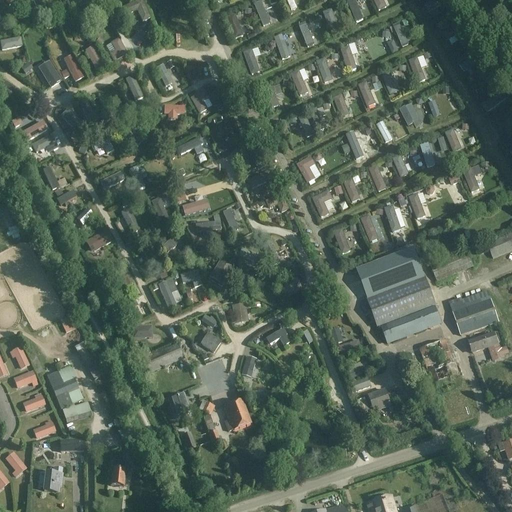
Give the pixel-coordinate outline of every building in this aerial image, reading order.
[(141,0),(140,0),(122,8),(125,16),(137,11),(142,22),(150,19),(141,0)] [(294,0),(286,0),(293,16),(300,13),(294,0)] [(373,0),(379,11),(387,7),(383,0),(373,0)] [(228,18),(235,38),(244,35),(236,15),(228,18)] [(311,34),(304,38),(311,51),(318,47),(311,34)] [(93,48),(85,52),(96,71),(104,67),(93,48)] [(243,53),(252,75),(260,71),(251,50),(243,53)] [(408,60),(416,81),(425,78),(417,57),(408,60)] [(48,63),(39,69),(50,87),(60,81),(48,63)] [(30,71),(25,65),(21,69),(25,75),(30,71)] [(166,87),(172,84),(163,66),(156,69),(166,87)] [(136,101),(143,98),(133,77),(126,81),(136,101)] [(80,106),(90,126),(97,123),(87,103),(80,106)] [(400,110),(408,127),(419,121),(411,104),(400,110)] [(184,107),(164,107),(164,115),(168,115),(168,120),(176,120),(177,115),(184,115),(184,107)] [(83,127),(68,111),(62,117),(77,133),(83,127)] [(220,117),(212,120),(215,125),(222,122),(220,117)] [(43,122),(20,134),(25,143),(47,131),(43,122)] [(128,125),(121,131),(135,148),(142,142),(128,125)] [(445,133),(453,152),(461,148),(453,129),(445,133)] [(217,130),(209,133),(218,153),(226,150),(217,130)] [(50,136),(32,146),(36,153),(44,149),(50,146),(53,151),(57,149),(50,136)] [(92,145),(96,152),(103,149),(107,155),(114,152),(107,137),(92,145)] [(437,139),(439,146),(445,144),(443,138),(437,139)] [(265,167),(257,149),(250,153),(259,170),(265,167)] [(403,181),(418,173),(410,158),(395,166),(403,181)] [(462,173),(470,192),(478,188),(473,178),(482,174),(478,166),(462,173)] [(59,188),(50,168),(43,171),(53,191),(59,188)] [(124,181),(120,173),(101,183),(104,190),(124,181)] [(451,185),(460,182),(458,175),(449,178),(451,185)] [(340,187),(334,189),(336,196),(343,194),(340,187)] [(428,188),(426,191),(427,194),(430,195),(433,194),(435,191),(434,188),(431,187),(428,188)] [(72,191),(56,200),(60,207),(64,204),(65,207),(69,204),(68,202),(76,198),(72,191)] [(173,194),(176,203),(186,200),(183,191),(173,194)] [(312,198),(320,217),(328,214),(324,203),(332,199),(329,191),(312,198)] [(288,210),(281,195),(267,202),(270,209),(278,205),(282,213),(288,210)] [(410,205),(421,225),(430,221),(423,206),(430,202),(427,196),(410,205)] [(167,218),(159,200),(152,203),(160,221),(167,218)] [(129,210),(122,214),(133,234),(140,230),(129,210)] [(230,211),(224,214),(232,233),(239,230),(233,218),(235,217),(233,212),(231,212),(230,211)] [(387,215),(395,238),(403,235),(394,212),(387,215)] [(106,232),(89,241),(95,252),(112,242),(106,232)] [(492,260),(511,251),(511,232),(486,244),(492,260)] [(437,283),(474,268),(466,248),(429,263),(437,283)] [(262,257),(243,250),(240,257),(260,264),(262,257)] [(145,255),(153,275),(161,271),(152,251),(145,255)] [(369,303),(426,283),(414,252),(357,272),(369,303)] [(220,262),(212,275),(210,279),(222,287),(232,269),(220,262)] [(128,272),(107,284),(111,293),(124,286),(130,296),(138,291),(128,272)] [(181,277),(183,284),(193,281),(195,288),(202,286),(197,272),(181,277)] [(284,300),(303,292),(297,278),(279,286),(284,300)] [(166,283),(159,287),(168,309),(176,305),(176,304),(171,294),(177,292),(172,281),(166,283)] [(435,309),(426,283),(369,303),(378,330),(435,309)] [(137,307),(134,300),(121,307),(128,322),(135,319),(130,310),(137,307)] [(450,305),(449,305),(460,337),(461,337),(499,324),(491,301),(465,310),(462,301),(450,305)] [(247,320),(245,305),(233,307),(235,322),(247,320)] [(435,310),(382,330),(383,333),(388,346),(442,326),(436,311),(435,310)] [(209,319),(204,316),(201,321),(205,324),(209,319)] [(68,317),(60,321),(66,333),(73,329),(68,317)] [(132,341),(153,339),(152,327),(132,328),(132,341)] [(284,329),(267,339),(270,346),(280,340),(285,347),(291,343),(287,336),(284,329)] [(221,343),(208,335),(201,345),(214,353),(221,343)] [(494,335),(469,343),(473,354),(488,349),(493,362),(504,358),(504,357),(509,355),(506,347),(500,349),(499,345),(497,345),(494,335)] [(343,343),(341,336),(332,338),(334,345),(343,343)] [(148,375),(184,360),(177,344),(151,355),(148,349),(138,354),(148,375)] [(21,349),(11,353),(13,359),(15,358),(20,370),(28,366),(21,349)] [(247,358),(241,375),(251,378),(256,361),(247,358)] [(71,367),(47,377),(60,410),(72,405),(83,401),(75,380),(76,379),(71,367)] [(32,373),(14,380),(17,388),(31,382),(33,387),(36,385),(32,373)] [(390,405),(385,392),(369,397),(374,413),(381,410),(381,409),(390,405)] [(36,400),(23,405),(27,413),(44,406),(40,395),(35,397),(36,400)] [(191,413),(184,395),(169,400),(176,419),(191,413)] [(251,424),(242,401),(224,408),(229,421),(225,422),(229,432),(251,424)] [(87,403),(62,411),(66,425),(91,417),(87,403)] [(210,416),(214,407),(207,404),(203,413),(210,416)] [(212,424),(210,418),(204,420),(206,427),(212,424)] [(46,427),(34,432),(37,440),(54,433),(50,422),(45,424),(46,427)] [(212,444),(220,441),(216,432),(208,435),(212,444)] [(195,449),(190,435),(183,437),(188,451),(195,449)] [(135,440),(125,446),(128,451),(131,456),(135,465),(142,461),(141,452),(135,440)] [(84,441),(60,442),(60,454),(85,453),(84,441)] [(511,441),(503,445),(498,446),(500,453),(505,451),(509,461),(509,462),(511,460),(511,441)] [(13,455),(6,460),(16,472),(12,474),(15,478),(25,469),(13,455)] [(112,470),(110,487),(124,488),(125,478),(127,478),(129,463),(113,462),(112,470)] [(61,487),(62,476),(46,474),(44,492),(58,493),(59,487),(61,487)] [(395,511),(391,497),(371,503),(372,506),(367,507),(368,511),(395,511)]
